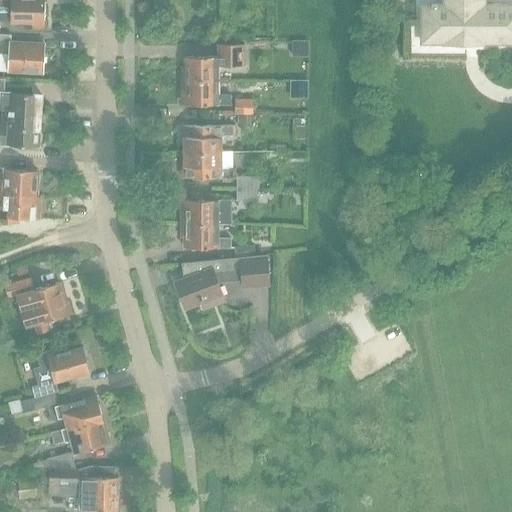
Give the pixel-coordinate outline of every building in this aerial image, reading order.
[(45,31),(45,0),(0,0),(12,0),(11,25),(32,26),(32,31),(45,31)] [(511,5),(484,5),(483,0),(452,0),(453,5),(422,5),(422,42),(444,43),(444,44),(484,44),(484,42),(511,42),(511,5)] [(0,69),(42,72),(44,44),(10,42),(10,43),(0,42),(0,69)] [(181,66),(181,78),(219,78),(219,65),(244,65),(244,43),(218,44),(218,56),(184,56),(184,66),(181,66)] [(219,78),(181,78),(181,93),(184,93),(184,104),(231,104),(231,94),(219,94),(219,78)] [(0,117),(40,120),(42,94),(1,92),(2,80),(0,79),(0,117)] [(308,79),(290,79),(290,98),(308,98),(308,79)] [(253,99),(235,99),(235,113),(253,113),(253,99)] [(247,115),(237,115),(237,124),(247,124),(247,115)] [(40,120),(0,117),(0,143),(39,146),(40,120)] [(184,125),(184,150),(221,150),(221,134),(232,134),(232,124),(184,125)] [(232,150),(221,150),(184,150),(184,177),(233,176),(232,150)] [(0,192),(36,195),(37,170),(5,168),(5,180),(0,180),(0,192)] [(260,176),(238,176),(238,188),(258,188),(260,188),(280,189),(281,172),(260,172),(260,176)] [(258,188),(238,188),(237,200),(258,201),(258,188)] [(0,192),(0,198),(4,198),(3,205),(0,205),(0,221),(17,223),(18,217),(39,218),(40,197),(36,197),(36,195),(0,192)] [(182,209),(182,223),(219,223),(219,208),(231,207),(231,198),(185,199),(185,209),(182,209)] [(219,223),(182,223),(182,237),(185,236),(185,247),(231,246),(231,236),(219,237),(219,223)] [(235,246),(236,256),(255,254),(254,244),(235,246)] [(269,284),(266,254),(182,263),(183,278),(175,281),(185,308),(201,302),(203,308),(225,300),(218,281),(224,279),(225,281),(242,280),(243,286),(269,284)] [(32,277),(5,284),(8,296),(16,294),(25,327),(35,324),(37,334),(50,331),(47,320),(72,314),(68,301),(65,302),(59,282),(35,288),(32,277)] [(83,347),(59,353),(58,348),(39,353),(42,366),(36,367),(41,385),(33,387),(35,397),(33,398),(33,399),(55,392),(52,381),(89,371),(83,347)] [(33,399),(9,404),(12,413),(23,410),(23,412),(48,405),(52,419),(65,415),(68,428),(52,433),(63,430),(63,431),(103,420),(103,419),(104,419),(97,396),(59,406),(55,392),(33,399)] [(63,430),(52,433),(55,443),(71,438),(75,452),(110,443),(104,419),(103,419),(103,420),(63,431),(63,430)] [(34,468),(41,468),(42,468),(52,468),(75,469),(71,453),(48,459),(33,464),(34,468)] [(42,468),(41,468),(41,481),(50,482),(50,484),(78,485),(78,469),(75,469),(52,468),(42,468)] [(17,490),(38,488),(37,475),(16,478),(17,490)] [(112,511),(117,511),(118,477),(91,476),(91,479),(79,479),(79,511),(112,511)]
